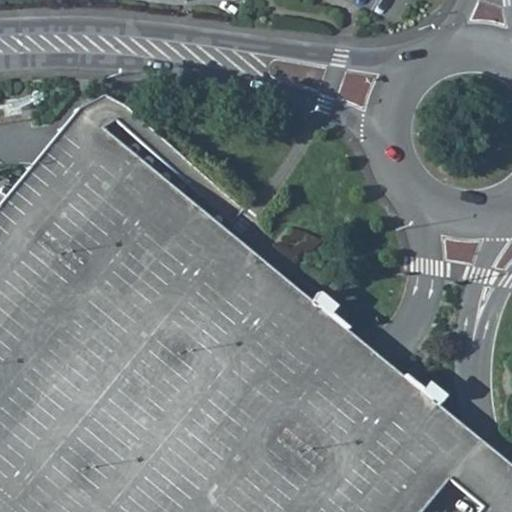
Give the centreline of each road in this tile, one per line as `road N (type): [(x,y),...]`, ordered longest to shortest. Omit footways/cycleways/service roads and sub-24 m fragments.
road 1 (secondary): [(407,66),(108,27),(0,24)]
road 2 (secondary): [(0,71),(144,72),(252,86),(322,110),(377,144)]
road 3 (unknown): [(98,511),(268,311)]
road 4 (residential): [(413,204),(425,267),(409,328),(375,357),(324,356)]
road 5 (residential): [(466,369),(466,324),(495,216)]
road 6 (residential): [(505,507),(473,439),(466,369)]
road 7 (unknown): [(0,254),(75,160)]
